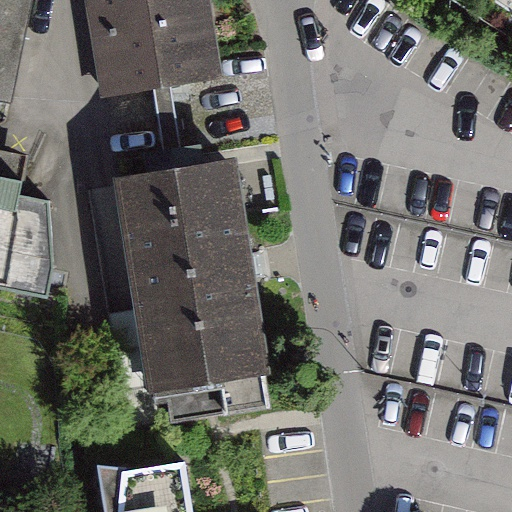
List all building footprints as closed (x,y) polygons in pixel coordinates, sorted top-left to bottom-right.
[(36,0),(0,0),(0,101),(17,105),(36,0)] [(227,83),(213,0),(93,0),(110,101),(227,83)] [(57,255),(49,215),(20,210),(27,168),(0,163),(0,292),(49,301),(57,255)] [(270,382),(233,165),(119,184),(156,401),(270,382)] [(202,511),(195,463),(119,475),(115,511),(202,511)]
